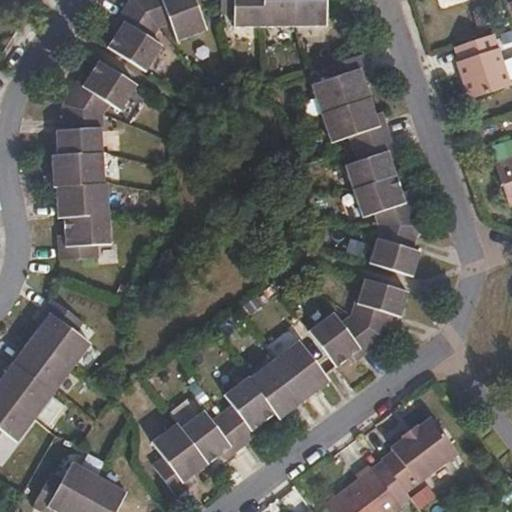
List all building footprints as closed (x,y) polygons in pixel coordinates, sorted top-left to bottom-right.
[(151,38),(158,27),(136,0),(128,0),(117,18),(124,23),(118,30),(108,45),(113,48),(130,59),(146,69),(161,45),(151,38)] [(205,29),(194,0),(136,0),(158,27),(171,22),(177,39),(205,29)] [(264,24),(263,0),(220,0),(220,13),(234,13),(234,25),(264,24)] [(294,24),(293,0),(263,0),(264,24),(294,24)] [(325,24),(325,0),(293,0),(294,24),(325,24)] [(118,30),(124,23),(117,18),(112,25),(118,30)] [(511,86),(493,32),(455,45),(464,74),(463,74),(471,99),(511,86)] [(369,97),(363,77),(360,69),(368,67),(362,53),(325,65),(329,77),(312,83),(321,112),(369,97)] [(104,63),(99,60),(89,75),(84,84),(77,80),(63,103),(103,113),(110,102),(120,109),(136,85),(120,74),(104,63)] [(370,74),(368,67),(360,69),(363,77),(370,74)] [(84,84),(89,75),(83,70),(77,80),(84,84)] [(378,125),(375,114),(369,97),(321,112),(331,141),(349,135),(353,147),(391,136),(386,122),(378,125)] [(103,128),(103,113),(63,103),(64,129),(57,129),(58,154),(102,152),(101,128),(103,128)] [(386,122),(383,112),(375,114),(378,125),(386,122)] [(123,146),(123,131),(104,131),(104,146),(123,146)] [(390,160),(387,152),(395,149),(391,136),(353,147),(357,160),(346,165),(353,188),(395,174),(390,160)] [(398,157),(395,149),(387,152),(390,160),(398,157)] [(104,182),(102,152),(58,154),(52,154),(54,185),(56,185),(104,182)] [(511,155),(495,161),(509,203),(511,201),(511,155)] [(404,201),(400,190),(395,174),(353,188),(362,216),(375,212),(379,224),(420,224),(420,221),(412,199),(404,201)] [(109,213),(108,182),(104,182),(56,185),(58,216),(64,215),(109,213)] [(412,199),(408,188),(400,190),(404,201),(412,199)] [(110,242),(109,213),(64,215),(65,233),(66,244),(60,244),(60,258),(99,257),(98,242),(110,242)] [(413,249),(420,224),(379,224),(374,238),(377,239),(370,262),(387,267),(407,273),(412,275),(420,251),(413,249)] [(66,244),(65,233),(58,233),(58,244),(60,244),(66,244)] [(400,315),(408,292),(402,290),(382,284),(365,278),(359,300),(355,300),(351,315),(385,338),(393,313),(400,315)] [(54,392),(90,343),(76,331),(84,321),(52,298),(43,310),(49,315),(43,322),(14,362),(54,392)] [(43,322),(49,315),(43,310),(37,318),(43,322)] [(385,338),(351,315),(341,322),(333,312),(310,330),(337,365),(350,355),(359,348),(365,355),(385,338)] [(329,380),(299,340),(274,358),(305,399),(329,380)] [(355,362),(365,355),(359,348),(350,355),(355,362)] [(305,399),(274,358),(249,377),(276,412),(280,417),(305,399)] [(17,441),(54,392),(14,362),(0,380),(0,433),(2,430),(17,441)] [(276,412),(249,377),(225,394),(233,404),(222,412),(246,443),(258,435),(253,428),(262,422),(276,412)] [(246,443),(222,412),(212,420),(204,410),(180,428),(207,463),(221,453),(230,446),(234,453),(246,443)] [(406,491),(458,452),(431,416),(418,426),(416,424),(403,434),(405,436),(391,446),(394,450),(381,459),(406,491)] [(258,435),(267,428),(262,422),(253,428),(258,435)] [(207,463),(180,428),(177,423),(153,441),(164,456),(154,464),(177,495),(188,487),(183,480),(194,473),(207,463)] [(226,459),(234,453),(230,446),(221,453),(226,459)] [(98,478),(105,464),(87,455),(80,469),(98,478)] [(79,511),(98,478),(72,464),(62,480),(51,474),(31,508),(38,511),(46,511),(48,509),(54,511),(79,511)] [(359,479),(324,505),(329,511),(396,511),(402,508),(369,465),(355,475),(359,479)] [(188,487),(199,479),(194,473),(183,480),(188,487)] [(114,511),(125,494),(98,478),(79,511),(114,511)]
